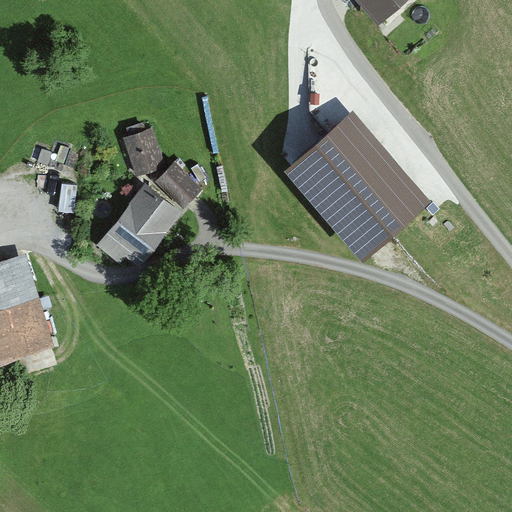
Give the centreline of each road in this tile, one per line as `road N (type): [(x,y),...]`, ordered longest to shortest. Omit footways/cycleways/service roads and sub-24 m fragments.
road 1 (unclassified): [(511,344),(372,274),(242,249),(107,267),(69,252),(52,234)]
road 2 (unclassified): [(511,256),(388,106),(322,0)]
